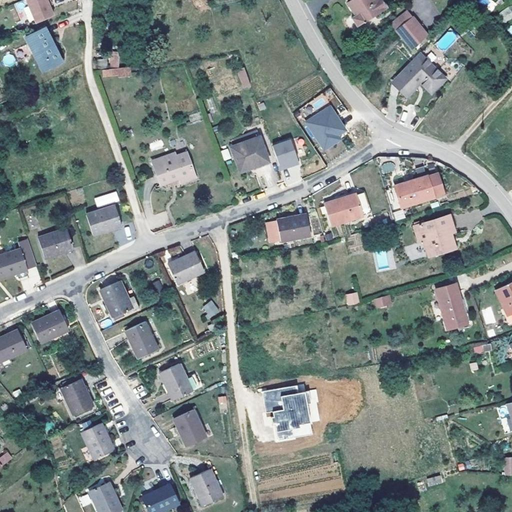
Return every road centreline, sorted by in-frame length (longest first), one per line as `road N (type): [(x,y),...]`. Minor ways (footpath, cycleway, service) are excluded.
road 1 (track): [(214,226),(254,511)]
road 2 (residential): [(395,136),(309,187),(146,245)]
road 3 (residential): [(146,245),(88,76),(87,0)]
road 4 (residential): [(290,0),(334,80),(367,119),(395,136)]
road 5 (residential): [(70,283),(147,438)]
road 6 (residential): [(395,136),(479,178),(511,218)]
